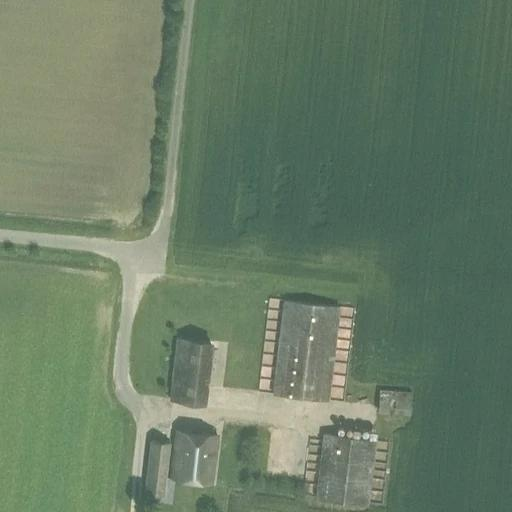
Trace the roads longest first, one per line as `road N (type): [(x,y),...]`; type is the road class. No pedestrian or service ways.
road 1 (unclassified): [(0,237),(140,252),(148,246),(164,218),(189,0)]
road 2 (track): [(133,511),(144,414),(123,390),(133,251)]
